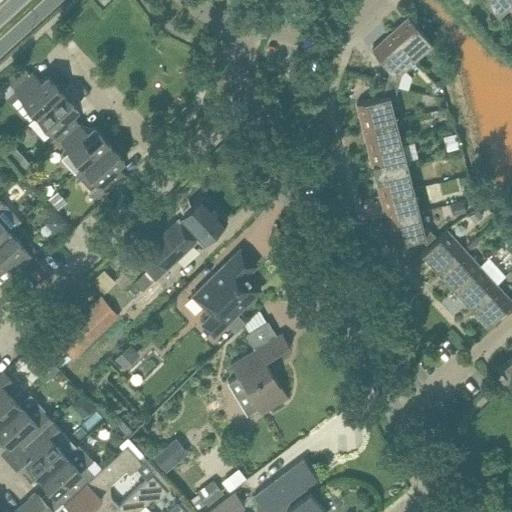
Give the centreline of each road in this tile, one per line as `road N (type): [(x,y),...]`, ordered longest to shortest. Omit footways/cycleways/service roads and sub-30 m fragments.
road 1 (residential): [(399,420),(241,103)]
road 2 (residential): [(21,326),(176,170)]
road 3 (residential): [(176,170),(57,42)]
road 4 (residential): [(399,420),(511,319)]
